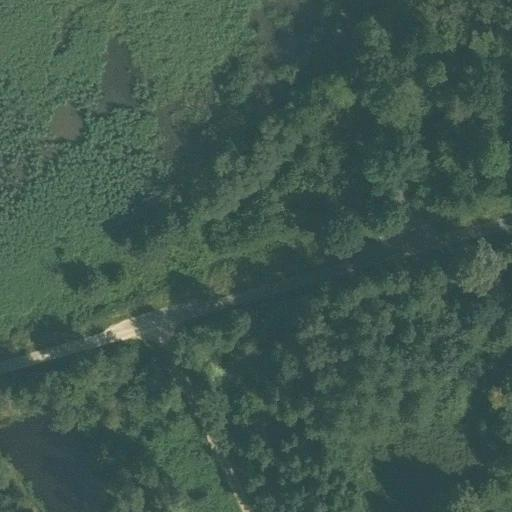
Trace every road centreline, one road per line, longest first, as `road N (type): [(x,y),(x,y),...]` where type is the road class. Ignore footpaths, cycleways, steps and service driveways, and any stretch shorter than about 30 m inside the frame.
road 1 (track): [(411,249),(159,322)]
road 2 (track): [(411,249),(346,0)]
road 3 (track): [(250,511),(159,322)]
road 4 (track): [(159,322),(0,368)]
